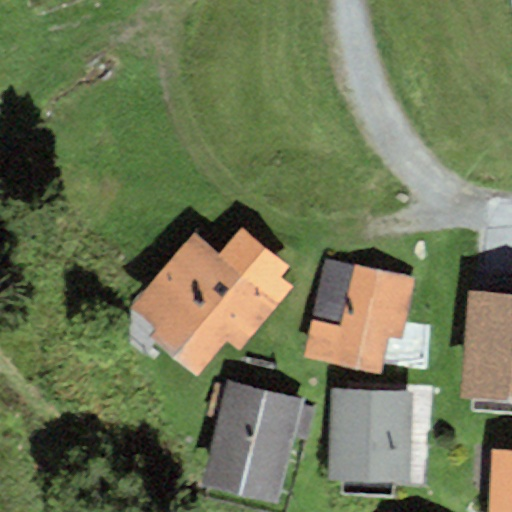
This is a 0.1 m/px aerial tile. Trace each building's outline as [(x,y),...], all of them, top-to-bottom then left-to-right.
[(195,234),(129,309),(155,333),(149,339),(197,380),(229,343),(239,352),(292,289),(280,278),(288,269),(243,229),(219,255),(195,234)] [(414,279),(325,261),(302,359),(382,377),(389,337),(403,339),(414,279)] [(511,295),(468,293),(460,399),(511,403),(511,295)] [(276,506),(303,400),(229,381),(202,487),(276,506)] [(408,484),(411,394),(333,391),(330,482),(408,484)] [(511,511),(511,451),(493,451),(489,511),(511,511)]
